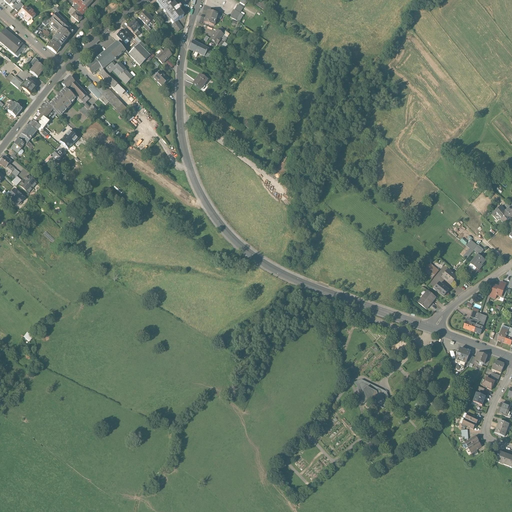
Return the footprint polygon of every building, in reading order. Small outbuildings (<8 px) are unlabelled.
[(92,3),(89,0),(77,0),(80,2),(81,2),(83,4),(82,6),(86,9),(92,3)] [(156,0),(158,2),(151,6),(157,15),(163,11),(173,24),(176,22),(183,17),(171,1),(172,0),(156,0)] [(86,9),(82,6),(83,4),(81,2),(80,2),(77,5),(80,8),(76,12),(81,16),(87,10),(86,9)] [(17,6),(14,9),(17,12),(23,6),(20,3),(17,6)] [(242,9),(237,5),(230,18),(235,21),(242,9)] [(29,9),(28,11),(25,8),(18,15),(27,23),(31,20),(32,20),(35,17),(32,14),(33,13),(29,9)] [(81,16),(76,12),(73,9),(72,9),(68,14),(71,17),(71,18),(76,22),(78,23),(83,18),(81,17),(81,16)] [(147,15),(145,12),(138,18),(138,19),(145,25),(146,27),(146,26),(152,21),(150,18),(150,17),(148,15),(147,15)] [(211,13),(208,12),(204,23),(214,26),(217,15),(211,13)] [(65,24),(56,15),(51,20),(61,29),(61,28),(65,24)] [(48,17),(42,24),(46,27),(48,25),(46,23),(50,19),(48,17)] [(51,20),(50,19),(46,23),(48,25),(57,33),(60,31),(61,32),(63,30),(51,20)] [(139,29),(133,22),(127,29),(133,35),(139,29)] [(173,24),(172,25),(177,32),(182,29),(176,22),(173,24)] [(70,28),(65,24),(61,28),(66,33),(70,28)] [(74,32),(70,28),(66,33),(70,36),(74,32)] [(23,45),(4,30),(0,35),(0,43),(8,49),(10,47),(16,53),(23,45)] [(70,37),(63,30),(61,32),(53,42),(61,48),(70,37)] [(123,31),(116,37),(122,44),(126,40),(128,42),(131,39),(126,35),(123,31)] [(223,36),(216,31),(210,40),(216,44),(223,36)] [(177,42),(171,35),(169,38),(175,44),(177,42)] [(208,50),(192,41),(190,45),(206,53),(208,50)] [(53,42),(52,42),(47,48),(56,55),(61,48),(53,42)] [(114,46),(121,55),(125,52),(123,49),(123,50),(117,43),(114,46)] [(143,49),(139,45),(128,55),(139,67),(150,56),(143,49)] [(204,56),(206,53),(190,45),(188,50),(194,52),(198,54),(204,57),(204,56)] [(114,46),(95,61),(101,68),(103,70),(105,68),(112,62),(121,55),(114,46)] [(165,50),(163,51),(161,50),(159,52),(161,53),(156,58),(162,65),(165,62),(167,60),(171,56),(165,50)] [(215,56),(208,50),(206,53),(204,56),(206,58),(207,57),(210,59),(211,57),(214,59),(215,56)] [(167,60),(165,62),(171,68),(173,66),(167,60)] [(101,68),(95,61),(86,68),(91,76),(95,73),(95,74),(98,72),(97,71),(98,70),(101,68)] [(112,62),(105,68),(108,72),(116,66),(112,62)] [(33,68),(30,73),(37,79),(44,70),(37,64),(36,64),(33,68)] [(126,71),(119,64),(116,66),(108,72),(110,74),(113,72),(119,78),(125,71),(126,71)] [(106,74),(102,70),(103,70),(101,68),(98,70),(103,75),(102,76),(106,79),(108,76),(106,74)] [(125,71),(119,78),(126,85),(133,78),(125,71)] [(168,80),(161,72),(153,79),(161,87),(168,80)] [(207,81),(199,75),(193,85),(200,90),(203,87),(207,81)] [(22,85),(14,78),(10,83),(18,89),(22,85)] [(83,93),(70,78),(62,86),(65,89),(66,91),(75,99),(75,100),(83,93)] [(36,87),(28,81),(22,89),(30,95),(36,87)] [(102,96),(94,87),(89,91),(98,100),(98,99),(102,96)] [(65,89),(59,95),(57,97),(58,98),(52,104),(49,107),(55,113),(59,117),(62,114),(61,114),(69,106),(69,105),(75,99),(66,91),(65,89)] [(86,96),(83,93),(75,100),(83,107),(87,111),(89,108),(85,104),(89,100),(85,97),(86,96)] [(110,104),(102,96),(98,99),(106,108),(110,104)] [(89,108),(87,111),(91,115),(91,116),(99,108),(94,103),(89,108)] [(22,110),(14,104),(11,108),(9,110),(8,112),(15,118),(22,110)] [(38,115),(44,120),(49,124),(56,115),(55,113),(49,107),(46,104),(38,115)] [(87,111),(83,107),(78,111),(86,119),(91,115),(87,111)] [(38,115),(35,118),(42,124),(44,120),(38,115)] [(35,118),(32,122),(38,128),(42,124),(35,118)] [(38,128),(32,122),(28,127),(32,130),(36,133),(38,131),(39,129),(38,128)] [(32,130),(28,127),(22,136),(29,141),(29,142),(33,137),(34,138),(35,137),(34,136),(36,133),(32,130)] [(47,135),(39,129),(38,131),(39,133),(45,138),(47,135)] [(70,131),(65,137),(73,145),(78,140),(70,131)] [(29,141),(22,136),(18,140),(25,146),(26,147),(28,149),(31,145),(28,143),(29,141)] [(68,150),(73,145),(65,137),(59,142),(68,150)] [(25,146),(18,140),(11,149),(18,154),(19,155),(20,155),(22,153),(22,152),(20,151),(25,146)] [(56,154),(56,153),(53,156),(53,157),(49,162),(51,164),(52,162),(55,165),(59,160),(64,155),(60,151),(56,154)] [(11,162),(4,157),(0,162),(0,165),(5,170),(9,165),(11,162)] [(14,170),(9,165),(5,170),(11,174),(14,170)] [(19,174),(14,170),(11,174),(16,178),(16,177),(19,174)] [(16,178),(12,183),(16,187),(21,181),(16,177),(16,178)] [(30,179),(28,177),(23,181),(32,190),(37,185),(34,183),(30,179)] [(32,190),(23,181),(19,186),(28,194),(32,190)] [(24,199),(14,190),(6,199),(9,202),(11,200),(17,206),(24,199)] [(511,205),(505,211),(501,207),(492,215),(497,221),(499,219),(504,225),(511,218),(511,205)] [(484,251),(471,241),(466,247),(470,250),(463,258),(467,261),(474,252),(478,255),(480,257),(484,251)] [(480,257),(478,255),(469,266),(478,273),(487,262),(480,257)] [(439,272),(430,264),(423,271),(432,279),(439,272)] [(458,278),(449,270),(441,280),(451,287),(458,278)] [(501,300),(507,285),(501,283),(498,290),(493,288),(489,298),(496,301),(497,298),(501,300)] [(449,292),(439,284),(434,291),(444,299),(449,292)] [(437,300),(427,291),(417,303),(426,311),(437,300)] [(477,326),(474,334),(481,336),(487,318),(480,316),(477,326)] [(474,334),(477,326),(466,322),(463,330),(474,334)] [(509,329),(503,327),(497,342),(504,345),(509,329)] [(23,337),(29,341),(33,336),(27,332),(23,337)] [(471,353),(459,349),(454,363),(466,367),(471,353)] [(487,357),(477,353),(472,367),(482,370),(487,357)] [(505,366),(495,362),(491,372),(500,376),(505,366)] [(497,384),(486,379),(483,388),(493,393),(497,384)] [(362,380),(354,383),(357,387),(363,405),(367,402),(374,404),(383,396),(389,399),(386,392),(362,380)] [(488,398),(478,394),(474,405),(484,409),(488,398)] [(511,406),(503,403),(498,415),(511,420),(511,406)] [(469,411),(465,419),(478,424),(482,417),(469,411)] [(495,424),(508,430),(510,423),(498,418),(495,424)] [(475,432),(478,424),(465,419),(462,426),(475,432)] [(508,430),(495,424),(493,431),(505,436),(508,430)] [(462,445),(466,451),(479,443),(476,437),(462,445)] [(483,450),(479,443),(466,451),(469,457),(483,450)] [(511,454),(497,448),(492,461),(511,468),(511,454)]
